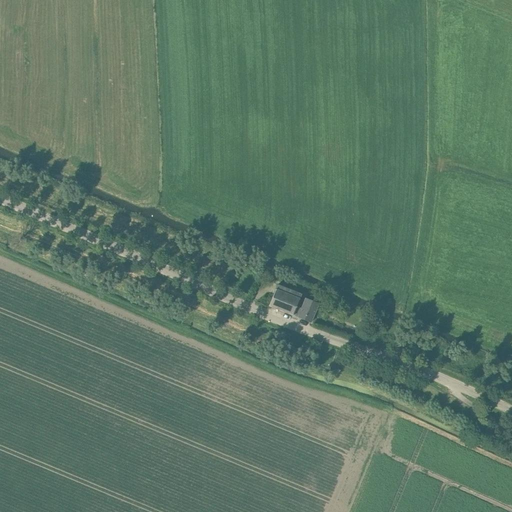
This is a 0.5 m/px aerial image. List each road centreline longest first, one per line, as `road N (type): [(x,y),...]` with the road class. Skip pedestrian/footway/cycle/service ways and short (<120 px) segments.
road 1 (tertiary): [(0,199),(291,325),(511,409)]
road 2 (track): [(0,250),(285,376),(395,412)]
road 3 (track): [(0,225),(234,326)]
